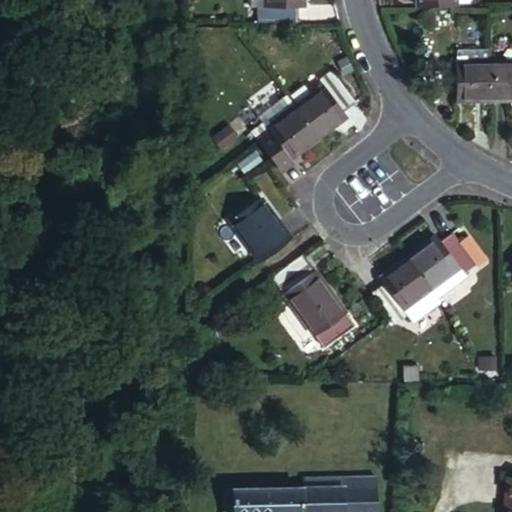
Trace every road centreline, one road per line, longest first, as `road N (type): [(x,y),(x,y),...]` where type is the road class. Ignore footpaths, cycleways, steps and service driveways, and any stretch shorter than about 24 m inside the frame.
road 1 (residential): [(403,112),(322,178),(322,215),(334,229),(358,231),(379,221),(457,164)]
road 2 (residential): [(354,0),(403,112)]
